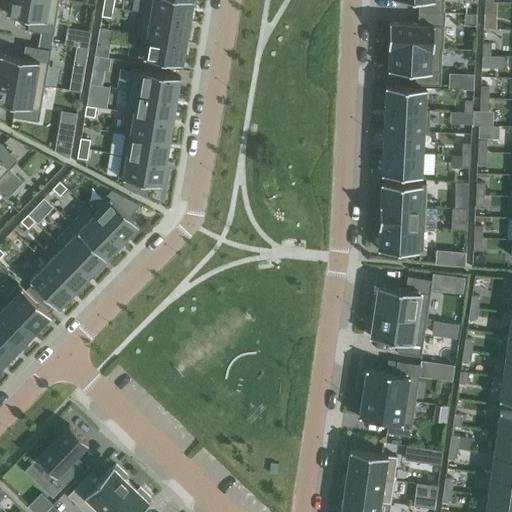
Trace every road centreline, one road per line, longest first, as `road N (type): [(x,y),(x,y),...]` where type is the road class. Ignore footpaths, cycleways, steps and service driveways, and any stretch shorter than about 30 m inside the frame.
road 1 (residential): [(304,511),(338,243),(349,0)]
road 2 (residential): [(231,0),(190,222),(61,358)]
road 3 (residential): [(215,511),(61,358)]
